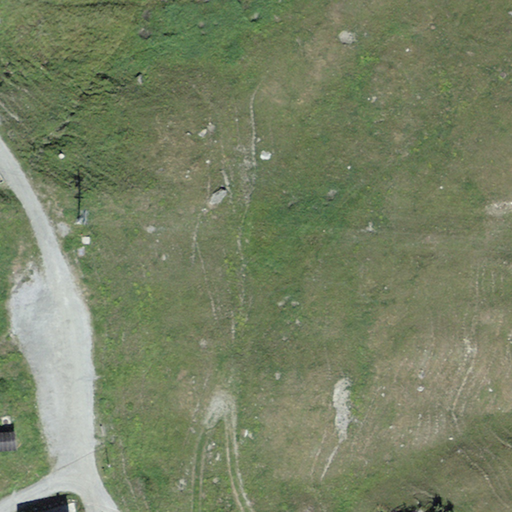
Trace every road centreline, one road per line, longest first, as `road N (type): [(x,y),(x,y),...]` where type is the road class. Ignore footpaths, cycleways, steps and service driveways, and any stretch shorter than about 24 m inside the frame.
road 1 (track): [(85,470),(70,305),(30,197),(0,154)]
road 2 (track): [(194,511),(196,461),(222,401),(233,412),(246,511)]
